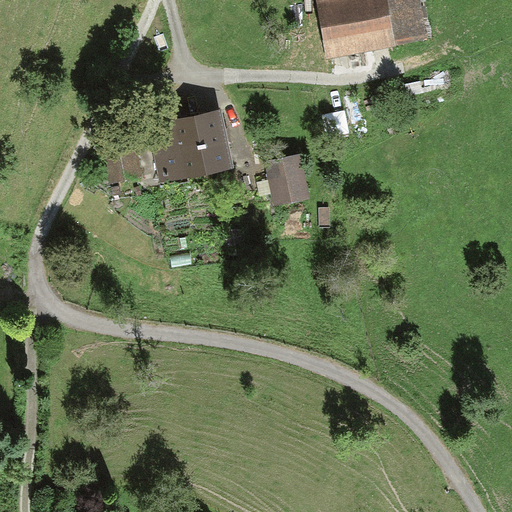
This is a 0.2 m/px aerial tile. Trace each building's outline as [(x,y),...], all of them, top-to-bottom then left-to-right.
[(312,0),(324,56),(427,35),(419,0),(312,0)] [(391,85),(377,87),(379,97),(393,94),(391,85)] [(352,100),(319,100),(319,130),(352,130),(352,100)] [(216,111),(146,125),(157,179),(227,165),(216,111)] [(129,133),(95,140),(103,181),(137,175),(129,133)] [(295,151),(260,158),(270,203),(304,196),(295,151)]
